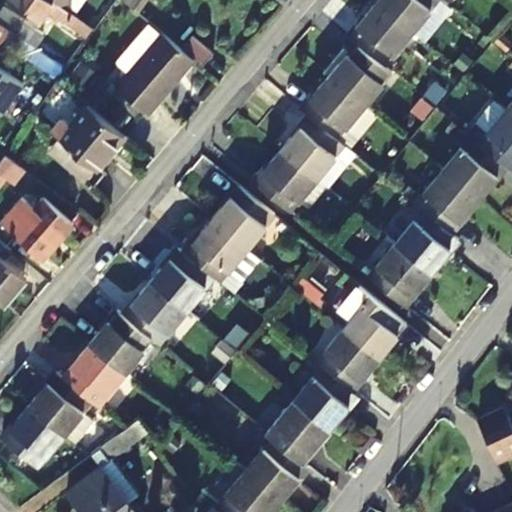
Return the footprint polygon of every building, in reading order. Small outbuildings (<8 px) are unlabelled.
[(58,0),(12,0),(37,17),(44,8),(56,16),(59,13),(85,32),(92,23),(61,2),(58,0)] [(376,0),(370,0),(346,29),(354,36),(382,59),(409,27),(376,0)] [(376,0),(409,27),(432,0),(376,0)] [(441,0),(414,25),(424,36),(451,10),(441,0)] [(1,3),(0,3),(0,19),(18,32),(34,43),(41,32),(1,3)] [(0,56),(18,32),(0,19),(0,56)] [(148,109),(193,56),(160,27),(115,81),(148,109)] [(34,43),(18,32),(10,42),(56,75),(63,64),(34,43)] [(191,33),(183,42),(201,58),(209,47),(191,33)] [(326,71),(362,102),(391,67),(382,59),(354,36),(326,71)] [(24,80),(0,63),(0,109),(2,111),(24,80)] [(326,71),(299,103),(306,109),(336,134),(362,102),(326,71)] [(511,92),(503,104),(511,111),(511,92)] [(81,179),(122,130),(78,93),(48,127),(56,134),(45,148),(81,179)] [(511,111),(503,104),(475,138),(501,160),(510,167),(511,164),(511,111)] [(279,142),(316,172),(342,140),(336,134),(306,109),(279,142)] [(436,163),(473,194),(501,160),(475,138),(464,129),(436,163)] [(287,204),(297,194),(316,172),(279,142),(251,175),(287,204)] [(0,169),(11,177),(21,163),(4,149),(0,154),(0,169)] [(436,163),(408,196),(416,202),(446,227),(473,194),(436,163)] [(316,172),(297,194),(306,202),(325,180),(316,172)] [(212,211),(249,242),(276,210),(238,179),(212,211)] [(20,193),(0,217),(0,218),(42,254),(71,219),(42,194),(33,204),(20,193)] [(391,233),(427,264),(453,233),(446,227),(416,202),(391,233)] [(212,211),(183,246),(213,271),(220,277),(249,242),(212,211)] [(400,297),(427,264),(391,233),(363,266),(400,297)] [(7,256),(13,248),(0,237),(0,295),(6,300),(27,273),(7,256)] [(149,274),(185,305),(213,271),(183,246),(177,241),(149,274)] [(336,315),(375,348),(402,315),(346,269),(329,291),(345,305),(336,315)] [(149,274),(122,307),(151,332),(158,337),(185,305),(149,274)] [(87,335),(123,366),(151,332),(122,307),(115,301),(87,335)] [(336,315),(309,350),(319,358),(347,382),(375,348),(336,315)] [(87,335),(60,367),(92,393),(96,397),(123,366),(87,335)] [(290,392),(327,422),(355,389),(347,382),(319,358),(290,392)] [(27,396),(63,426),(92,393),(60,367),(56,363),(27,396)] [(290,392),(263,426),(270,432),(298,456),(327,422),(290,392)] [(0,428),(0,431),(34,460),(63,426),(27,396),(0,428)] [(479,416),(500,460),(511,453),(511,415),(506,404),(479,416)] [(243,466),(278,496),(306,462),(298,456),(270,432),(243,466)] [(132,511),(95,464),(60,490),(77,511),(132,511)] [(243,466),(217,497),(222,502),(233,511),(264,511),(278,496),(243,466)] [(233,511),(222,502),(213,511),(233,511)] [(511,511),(511,503),(491,511),(477,511),(475,505),(458,511),(511,511)]
